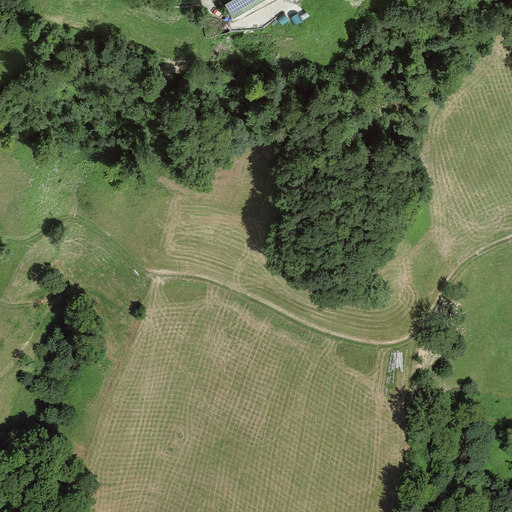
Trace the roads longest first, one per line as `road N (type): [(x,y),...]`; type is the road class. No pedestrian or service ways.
road 1 (track): [(0,239),(78,220),(117,244),(140,273),(202,281),(307,332),(367,348),(418,334),(457,270),(511,238)]
road 2 (track): [(0,300),(22,307),(69,297),(0,383)]
